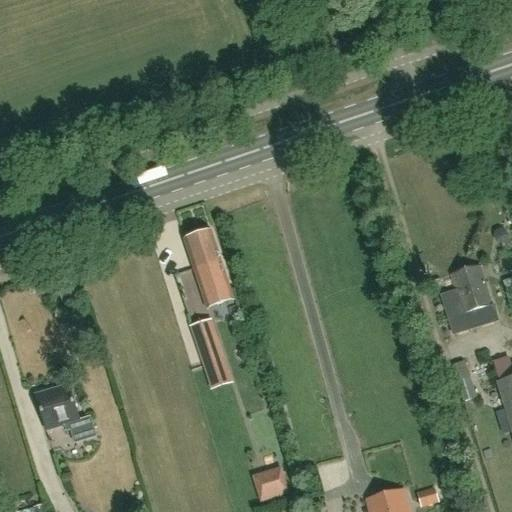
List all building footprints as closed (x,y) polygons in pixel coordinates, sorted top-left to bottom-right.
[(232,295),(222,263),(211,232),(184,241),(205,304),(232,295)] [(453,337),(496,324),(477,265),(448,275),(454,292),(440,296),(453,337)] [(63,306),(77,301),(70,280),(56,284),(63,306)] [(199,353),(218,347),(203,300),(185,306),(199,353)] [(511,435),(511,376),(495,382),(511,435)] [(83,427),(71,392),(54,398),(52,392),(37,397),(48,431),(65,425),(68,432),(83,427)] [(261,501),(288,493),(281,471),(254,479),(261,501)] [(31,482),(16,484),(18,496),(33,493),(31,482)] [(366,511),(407,511),(401,489),(363,500),(366,511)] [(424,507),(438,503),(434,491),(419,495),(424,507)]
